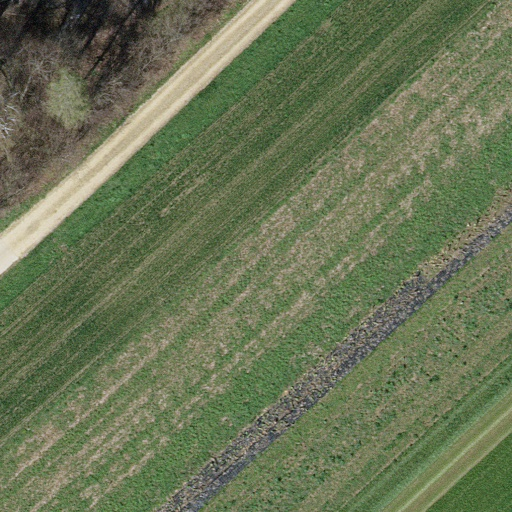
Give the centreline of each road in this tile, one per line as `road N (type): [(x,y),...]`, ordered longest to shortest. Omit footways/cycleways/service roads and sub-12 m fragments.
road 1 (track): [(275,0),(0,253)]
road 2 (track): [(137,0),(80,19),(0,18)]
